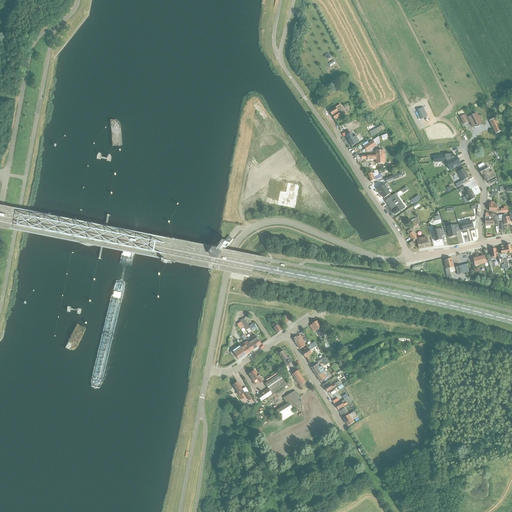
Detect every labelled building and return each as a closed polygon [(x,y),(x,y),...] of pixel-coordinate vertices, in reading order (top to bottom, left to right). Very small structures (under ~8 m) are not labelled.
[(329,111),(335,120),(345,113),(340,104),(329,111)] [(417,110),(421,119),(427,116),(423,107),(417,110)] [(460,117),(464,125),(469,122),(469,123),(470,123),(470,124),(472,127),(474,126),(475,127),(476,127),(477,127),(478,126),(479,125),(480,125),(479,124),(482,123),(480,120),(482,119),(480,115),(478,116),(477,113),(468,117),(467,117),(466,114),(460,117)] [(489,121),(496,134),(501,131),(495,118),(489,121)] [(111,120),(112,146),(122,145),(121,126),(120,125),(120,123),(119,122),(118,121),(116,120),(115,120),(111,120)] [(367,125),(370,130),(377,127),(375,122),(367,125)] [(375,130),(369,133),(371,136),(383,130),(385,129),(383,126),(375,130)] [(350,133),(346,136),(351,146),(359,142),(357,137),(356,136),(353,137),(350,133)] [(372,141),(363,146),(367,151),(375,146),(372,141)] [(376,160),(376,164),(383,163),(383,159),(382,159),(381,151),(375,151),(375,155),(361,156),(362,159),(367,159),(367,160),(376,160)] [(453,154),(434,156),(434,162),(445,161),(450,170),(460,164),(455,156),(453,157),(453,154)] [(487,180),(489,184),(497,180),(495,177),(491,179),(490,179),(495,176),(492,171),(489,173),(489,171),(486,166),(479,170),(482,175),(485,181),(487,180)] [(462,181),(455,184),(457,187),(467,182),(466,179),(469,178),(464,169),(457,172),(462,181)] [(367,174),(371,182),(382,177),(381,173),(379,174),(378,173),(375,175),(374,173),(372,174),(372,173),(367,174)] [(401,173),(385,179),(386,183),(402,177),(401,173)] [(271,179),(268,203),(298,207),(301,183),(271,179)] [(384,185),(377,189),(383,198),(390,194),(384,185)] [(464,186),(459,189),(460,193),(463,191),(468,202),(475,198),(473,195),(472,192),(470,189),(467,191),(464,186)] [(395,197),(387,204),(394,215),(399,211),(399,210),(403,208),(395,197)] [(496,212),(496,213),(500,213),(508,212),(507,206),(504,206),(504,209),(500,209),(500,210),(498,210),(498,207),(497,207),(497,206),(494,206),(494,203),(489,202),(489,211),(496,212)] [(485,220),(485,225),(494,225),(493,220),(493,217),(493,214),(490,214),(485,213),(485,217),(485,220)] [(502,218),(504,225),(510,224),(509,217),(505,218),(505,215),(498,216),(499,219),(502,218)] [(81,244),(86,246),(91,246),(96,244),(99,240),(101,236),(101,231),(99,226),(95,223),(90,221),(86,221),(81,223),(78,227),(76,231),(76,236),(78,241),(81,244)] [(471,221),(461,224),(463,231),(473,228),(471,221)] [(454,225),(447,227),(449,237),(457,236),(456,233),(459,232),(457,225),(454,225)] [(441,236),(445,236),(443,228),(439,229),(432,231),(435,241),(442,239),(441,236)] [(418,243),(419,249),(429,247),(427,238),(421,239),(418,239),(413,232),(409,235),(415,244),(418,243)] [(232,239),(228,235),(222,243),(223,244),(222,246),(222,247),(224,248),(229,243),(228,243),(232,239)] [(176,239),(167,237),(165,242),(162,254),(162,262),(171,263),(176,239)] [(500,249),(501,255),(511,253),(510,245),(505,246),(506,248),(500,249)] [(495,248),(490,249),(492,257),(493,259),(493,260),(495,259),(495,258),(495,257),(498,256),(499,263),(503,262),(504,262),(503,259),(501,259),(500,257),(500,256),(500,253),(497,253),(497,250),(496,250),(495,248)] [(473,258),(475,265),(486,263),(484,256),(473,258)] [(444,260),(446,269),(445,269),(446,275),(450,274),(449,268),(453,267),(453,266),(454,266),(453,263),(452,264),(451,259),(444,260)] [(249,289),(251,277),(245,276),(243,288),(249,289)] [(281,319),(283,323),(284,322),(286,324),(291,321),(287,315),(282,318),(281,319)] [(247,324),(244,319),(240,321),(241,322),(247,330),(250,328),(251,329),(255,327),(251,321),(247,324)] [(317,321),(310,326),(314,332),(316,330),(318,333),(320,332),(321,332),(323,335),(325,334),(317,321)] [(246,330),(247,330),(241,322),(237,324),(240,329),(244,327),(246,330)] [(276,323),(272,325),(278,333),(282,330),(278,325),(276,326),(276,325),(276,324),(276,323)] [(86,329),(77,324),(65,347),(68,349),(69,350),(71,350),(72,350),(75,349),(76,347),(77,346),(86,329)] [(256,335),(252,338),(258,347),(261,344),(256,335)] [(293,339),(296,344),(303,340),(300,335),(297,337),(297,336),(293,339)] [(252,338),(248,340),(254,349),(258,347),(252,338)] [(329,349),(323,340),(322,339),(320,338),(322,342),(324,341),(325,343),(323,344),(324,345),(326,348),(326,347),(327,349),(328,348),(329,349)] [(303,340),(296,344),(300,349),(306,345),(303,341),(304,341),(304,342),(306,340),(305,339),(303,340)] [(248,340),(244,343),(250,352),(254,349),(248,340)] [(305,351),(302,353),(305,358),(312,353),(310,350),(317,345),(315,342),(309,345),(304,349),(305,351)] [(244,343),(241,346),(246,354),(250,352),(244,343)] [(342,349),(346,354),(351,350),(347,345),(342,349)] [(366,347),(353,355),(355,358),(362,353),(362,352),(371,347),(370,345),(366,348),(366,347)] [(241,346),(237,348),(243,357),(246,354),(241,346)] [(243,357),(237,348),(233,351),(239,359),(243,357)] [(279,354),(283,361),(287,366),(293,361),(290,357),(288,358),(283,350),(279,354)] [(312,368),(317,376),(325,371),(321,366),(319,367),(317,364),(312,368)] [(257,379),(260,383),(263,381),(258,374),(258,375),(255,370),(249,375),(254,382),(257,379)] [(302,384),(306,382),(298,370),(292,374),(302,388),(304,387),(302,384)] [(268,380),(280,374),(278,371),(267,377),(268,380)] [(325,371),(317,376),(320,381),(328,376),(325,371)] [(266,383),(269,388),(258,395),(261,400),(272,393),(287,384),(280,374),(266,383)] [(339,386),(342,384),(340,381),(332,386),(330,384),(329,385),(327,382),(322,385),(327,392),(338,385),(339,386)] [(238,392),(237,393),(242,400),(246,397),(243,394),(245,393),(237,382),(233,386),(238,392)] [(276,410),(281,419),(294,411),(293,411),(302,405),(299,400),(301,399),(295,391),(283,398),(287,404),(276,410)] [(350,396),(341,402),(338,398),(333,401),(335,405),(338,410),(350,402),(353,400),(350,396)] [(339,411),(343,418),(348,425),(353,422),(352,419),(357,416),(354,411),(348,414),(344,408),(339,411)]
